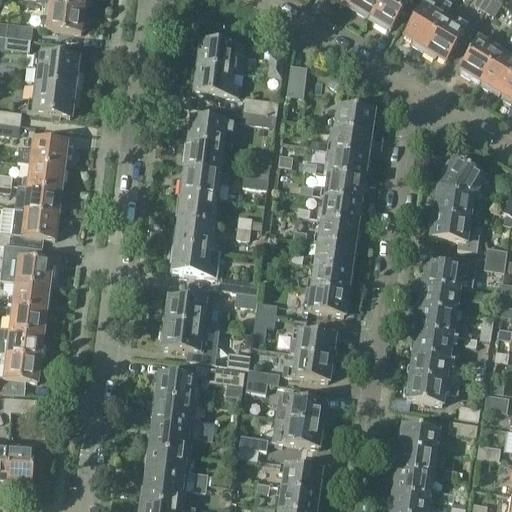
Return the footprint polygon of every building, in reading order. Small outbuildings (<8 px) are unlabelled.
[(36,0),(36,7),(45,8),(46,8),(50,8),(84,12),(84,10),(87,9),(87,3),(85,1),(85,0),(36,0)] [(336,0),(338,1),(336,3),(346,9),(348,7),(349,7),(353,0),(336,0)] [(369,20),(381,0),(353,0),(349,7),(350,8),(351,8),(357,11),(356,11),(359,13),(357,15),(367,21),(368,19),(369,20)] [(381,0),(369,20),(372,21),(373,21),(377,23),(376,24),(379,26),(377,28),(387,33),(388,31),(391,32),(409,1),(409,0),(381,0)] [(479,0),(475,8),(484,14),(492,1),(491,0),(479,0)] [(411,28),(404,40),(414,46),(412,49),(423,55),(443,22),(451,9),(438,1),(434,7),(427,2),(415,22),(414,22),(410,27),(411,28)] [(501,6),(492,1),(484,14),(493,19),(501,6)] [(45,8),(44,19),(48,19),(47,33),(81,38),(81,34),(84,33),(85,27),(82,25),(84,12),(50,8),(46,8),(45,8)] [(443,22),(423,55),(433,62),(435,59),(445,65),(452,52),(454,52),(457,47),(456,46),(467,27),(459,22),(455,29),(443,22)] [(0,27),(0,40),(30,44),(32,32),(0,27)] [(30,44),(0,40),(0,53),(29,57),(30,44)] [(479,86),(500,52),(492,48),(491,50),(477,43),(459,73),(463,75),(461,78),(470,83),(471,81),(473,82),(474,80),(480,84),(479,85),(479,86)] [(238,78),(241,50),(222,47),(214,46),(201,44),(199,56),(196,55),(194,72),(234,77),(238,78)] [(498,97),(499,97),(511,75),(511,59),(500,52),(479,86),(482,87),(481,90),(490,95),(491,93),(493,94),(494,93),(499,96),(498,97)] [(35,71),(33,89),(77,95),(80,77),(76,76),(77,64),(67,63),(68,61),(60,60),(60,62),(34,58),(33,71),(35,71)] [(281,81),(283,61),(271,59),(270,64),(261,63),(259,79),(281,81)] [(307,73),(291,71),(287,103),(304,105),(307,73)] [(234,77),(194,72),(192,87),(196,87),(194,98),(208,99),(208,100),(215,101),(215,100),(236,102),(237,92),(232,91),(234,77)] [(511,75),(499,97),(503,100),(502,101),(510,107),(511,105),(511,104),(511,75)] [(348,84),(338,76),(329,88),(339,96),(348,84)] [(77,95),(33,89),(31,102),(28,102),(26,115),(53,119),(52,122),(61,123),(61,120),(70,121),(71,110),(75,111),(77,95)] [(243,116),(275,120),(277,107),(245,103),(243,116)] [(332,123),(331,132),(371,139),(374,115),(370,114),(368,110),(362,109),(360,113),(352,112),(350,107),(345,106),(341,110),(338,110),(337,124),(332,123)] [(0,114),(0,127),(20,130),(22,118),(0,114)] [(242,128),(274,132),(275,120),(243,116),(242,128)] [(187,131),(185,148),(224,153),(226,137),(231,137),(232,126),(213,124),(213,123),(204,122),(204,123),(191,122),(190,132),(187,131)] [(0,127),(0,139),(19,142),(20,130),(0,127)] [(371,139),(331,132),(331,133),(333,133),(331,148),(328,147),(327,155),(330,156),(367,161),(369,151),(373,149),(374,144),(371,141),(370,141),(371,139)] [(18,167),(29,169),(64,173),(67,147),(34,142),(33,152),(19,150),(18,167)] [(319,145),(308,143),(307,151),(318,153),(319,145)] [(220,179),(224,153),(185,148),(183,163),(186,163),(185,174),(220,179)] [(326,179),(364,184),(366,174),(370,172),(371,166),(367,163),(367,161),(330,156),(327,171),(323,170),(322,178),(326,179)] [(438,190),(437,197),(473,203),(481,204),(482,198),(476,194),(484,181),(481,179),(482,175),(477,172),(473,174),(453,162),(452,165),(448,165),(445,170),(447,173),(445,175),(443,191),(438,190)] [(314,169),(302,167),(301,175),(313,177),(314,169)] [(23,181),(22,192),(61,197),(64,173),(29,169),(27,181),(23,181)] [(245,169),(244,182),(268,184),(269,173),(258,172),(258,170),(245,169)] [(180,182),(178,200),(217,205),(219,189),(227,190),(228,180),(220,179),(185,174),(184,183),(180,182)] [(0,179),(0,188),(11,190),(12,181),(0,179)] [(364,186),(364,184),(326,179),(324,194),(321,193),(319,201),(323,201),(322,202),(324,202),(361,207),(363,196),(366,195),(367,188),(364,186)] [(266,194),(268,184),(244,182),(243,192),(266,194)] [(0,188),(0,197),(10,199),(11,190),(0,188)] [(313,191),(301,189),(300,197),(312,199),(313,191)] [(23,214),(23,215),(24,215),(24,216),(58,221),(61,197),(22,192),(20,202),(24,202),(23,214)] [(431,203),(431,205),(431,206),(435,208),(433,219),(469,225),(473,226),(475,216),(470,215),(473,203),(437,197),(432,199),(431,203)] [(511,198),(502,215),(505,216),(511,220),(511,198)] [(214,230),(217,205),(178,200),(176,214),(180,215),(178,226),(214,230)] [(316,224),(319,224),(358,230),(360,219),(363,217),(364,212),(361,209),(361,207),(324,202),(322,202),(320,216),(318,216),(316,224)] [(309,214),(298,212),(296,221),(308,222),(309,214)] [(24,215),(23,215),(23,214),(15,213),(11,238),(55,243),(58,221),(24,216),(24,215)] [(511,229),(511,220),(505,216),(503,229),(511,231),(511,229)] [(239,219),(238,230),(252,232),(253,221),(239,219)] [(469,225),(433,219),(433,221),(429,223),(428,229),(432,231),(430,242),(458,246),(457,253),(477,256),(480,239),(467,237),(469,225)] [(358,232),(358,230),(319,224),(317,239),(314,238),(313,247),(316,247),(354,253),(356,242),(360,240),(361,234),(358,232)] [(174,234),(172,251),(211,256),(214,230),(178,226),(177,235),(174,234)] [(252,232),(238,230),(237,242),(250,243),(252,232)] [(10,236),(0,234),(0,246),(9,248),(10,236)] [(306,237),(294,235),(293,243),(305,245),(306,237)] [(311,261),(310,269),(351,276),(353,265),(357,263),(358,258),(354,255),(354,253),(316,247),(314,262),(311,261)] [(4,260),(0,285),(10,287),(14,287),(38,290),(50,292),(53,266),(41,265),(43,253),(9,249),(5,248),(4,260)] [(192,279),(213,282),(214,271),(209,270),(211,256),(172,251),(170,266),(173,266),(172,277),(185,279),(185,280),(192,280),(192,279)] [(485,262),(504,265),(506,254),(487,251),(485,262)] [(291,258),(290,266),(302,268),(303,260),(291,258)] [(504,265),(485,262),(484,273),(503,276),(504,265)] [(421,280),(420,286),(424,288),(423,290),(458,295),(463,296),(471,297),(475,267),(456,264),(454,272),(426,268),(425,278),(421,280)] [(263,267),(260,285),(271,286),(273,268),(263,267)] [(308,284),(307,292),(348,298),(350,288),(354,286),(354,280),(351,277),(351,276),(310,269),(309,270),(312,271),(310,285),(308,284)] [(220,296),(234,298),(257,300),(259,287),(221,283),(220,296)] [(47,316),(50,292),(14,287),(13,300),(9,300),(7,311),(47,316)] [(502,288),(500,297),(505,298),(511,299),(511,289),(506,288),(502,288)] [(458,295),(423,290),(422,300),(417,302),(416,308),(420,310),(419,313),(459,319),(462,296),(458,295)] [(348,300),(348,298),(307,292),(306,292),(303,315),(345,322),(346,310),(350,308),(351,302),(348,300)] [(484,298),(472,296),(470,305),(483,306),(484,298)] [(234,298),(232,310),(255,313),(256,307),(257,300),(234,298)] [(165,311),(163,327),(207,333),(210,306),(169,301),(168,311),(165,311)] [(255,313),(255,318),(275,321),(276,310),(256,307),(255,313)] [(44,338),(47,316),(7,311),(6,320),(10,320),(9,333),(44,338)] [(511,312),(503,311),(502,321),(511,322),(511,312)] [(461,319),(459,319),(419,313),(418,324),(414,326),(413,331),(416,333),(416,335),(455,341),(457,328),(460,328),(461,319)] [(275,321),(255,318),(253,328),(274,331),(275,321)] [(483,322),(480,344),(490,346),(493,323),(483,322)] [(163,327),(161,343),(164,343),(163,354),(188,357),(186,366),(215,370),(219,334),(207,333),(163,327)] [(0,332),(0,357),(2,357),(6,358),(41,362),(44,338),(9,333),(5,333),(0,332)] [(293,344),(291,357),(297,358),(332,363),(333,361),(336,359),(337,354),(334,351),(335,340),(294,334),(293,344)] [(511,336),(511,335),(500,334),(498,343),(511,345),(511,336)] [(413,358),(448,363),(452,364),(454,351),(457,352),(458,342),(455,341),(416,335),(415,346),(411,348),(410,354),(413,356),(413,358)] [(476,352),(477,344),(465,342),(463,351),(476,352)] [(37,388),(41,362),(6,358),(2,357),(1,367),(6,368),(4,383),(37,388)] [(227,357),(226,371),(249,374),(251,360),(227,357)] [(509,359),(497,357),(495,368),(508,369),(509,359)] [(284,370),(282,380),(288,381),(329,387),(330,376),(335,374),(335,369),(332,366),(332,363),(297,358),(295,372),(289,371),(284,370)] [(407,371),(407,376),(410,379),(410,381),(445,386),(447,373),(452,373),(453,364),(449,363),(413,358),(411,369),(407,371)] [(156,387),(154,403),(196,409),(198,394),(208,395),(209,386),(242,391),(244,378),(204,373),(203,382),(193,381),(182,380),(160,377),(159,388),(156,387)] [(249,374),(248,385),(267,388),(278,389),(280,379),(249,374)] [(473,390),(483,391),(485,381),(474,379),(473,390)] [(443,396),(458,398),(459,389),(448,387),(410,381),(408,392),(404,394),(403,399),(407,402),(407,405),(441,410),(443,396)] [(248,385),(246,396),(265,399),(267,388),(248,385)] [(492,388),(491,397),(502,398),(503,390),(492,388)] [(277,423),(287,424),(322,430),(323,427),(327,426),(327,420),(324,418),(325,407),(280,400),(277,423)] [(508,404),(487,400),(484,414),(506,418),(508,404)] [(11,416),(36,418),(37,405),(11,403),(11,416)] [(154,403),(152,419),(155,419),(154,429),(193,435),(194,425),(196,409),(154,403)] [(478,425),(480,413),(460,410),(458,422),(478,425)] [(276,422),(272,447),(278,448),(319,453),(320,442),(324,441),(325,435),(322,433),(322,430),(287,424),(277,423),(276,422)] [(202,425),(201,435),(214,436),(215,427),(202,425)] [(476,429),(449,425),(447,437),(475,440),(476,429)] [(149,439),(147,455),(190,460),(192,443),(193,435),(154,429),(152,439),(149,439)] [(400,452),(439,458),(441,449),(436,448),(438,434),(403,429),(403,433),(399,434),(398,440),(401,442),(400,452)] [(201,435),(200,444),(213,446),(214,436),(201,435)] [(241,439),(240,451),(260,454),(267,455),(268,443),(241,439)] [(0,447),(0,486),(8,487),(10,453),(10,448),(0,447)] [(32,489),(34,450),(25,450),(24,454),(10,453),(8,487),(10,488),(11,490),(18,491),(19,488),(32,489)] [(260,454),(240,451),(238,462),(258,465),(260,454)] [(439,458),(400,452),(399,455),(395,456),(394,462),(398,464),(396,475),(434,480),(437,458),(439,459),(439,458)] [(490,466),(493,466),(497,467),(499,454),(479,452),(477,464),(490,466)] [(147,455),(145,471),(148,471),(147,480),(187,486),(188,476),(190,460),(147,455)] [(477,464),(476,473),(489,475),(490,466),(477,464)] [(280,468),(279,478),(285,479),(283,492),(318,497),(318,495),(322,494),(323,488),(320,486),(321,474),(280,468)] [(459,484),(460,475),(447,473),(446,482),(459,484)] [(395,487),(393,497),(431,503),(434,480),(396,475),(396,478),(392,479),(391,485),(395,487)] [(195,477),(194,486),(208,488),(209,478),(195,477)] [(142,490),(140,506),(184,511),(186,495),(187,486),(147,480),(145,491),(142,490)] [(206,497),(208,488),(194,486),(193,496),(206,497)] [(270,490),(258,488),(256,497),(269,499),(270,490)] [(279,491),(277,501),(281,501),(279,511),(319,511),(320,510),(317,508),(318,497),(283,492),(279,491)] [(391,511),(429,511),(431,503),(393,497),(393,501),(389,502),(388,508),(392,510),(391,511)] [(455,499),(442,497),(441,506),(454,508),(455,499)]
